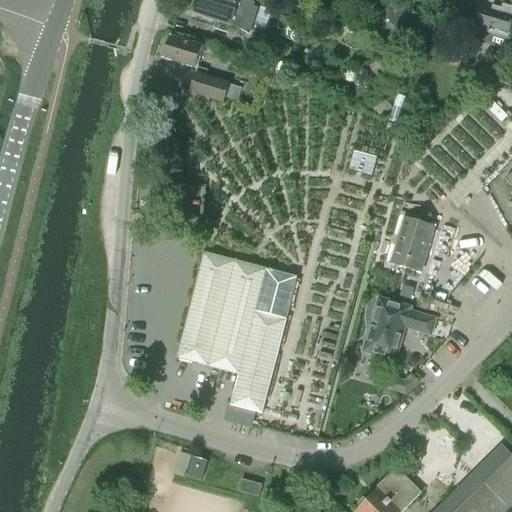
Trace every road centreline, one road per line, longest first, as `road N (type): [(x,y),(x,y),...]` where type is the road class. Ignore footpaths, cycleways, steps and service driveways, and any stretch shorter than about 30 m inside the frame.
road 1 (unclassified): [(511,321),(391,433),(344,458),(281,457),(99,405)]
road 2 (unclassified): [(99,405),(131,101),(156,0)]
road 3 (tertiary): [(0,193),(52,29)]
